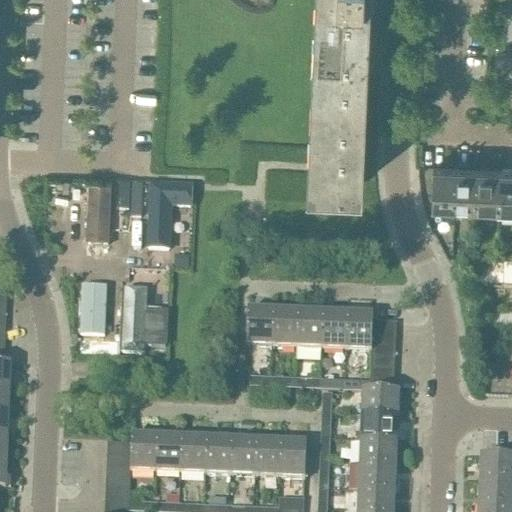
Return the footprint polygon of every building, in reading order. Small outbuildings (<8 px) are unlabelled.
[(318,0),(311,165),(310,196),(356,198),(364,0),(318,0)] [(454,211),(456,167),(433,167),(432,204),(433,204),(433,210),(454,211)] [(478,168),(456,167),(454,211),(476,212),(476,206),(478,168)] [(500,169),(478,168),(476,206),(498,207),(500,169)] [(511,169),(500,169),(498,207),(511,207),(511,169)] [(107,245),(110,189),(110,185),(89,184),(89,189),(86,245),(107,246),(107,245)] [(119,185),(118,210),(128,211),(129,186),(119,185)] [(141,219),(142,186),(132,186),(131,219),(141,219)] [(191,189),(151,187),(148,251),(168,252),(170,212),(170,208),(190,209),(191,189)] [(459,244),(459,263),(473,264),(474,244),(459,244)] [(469,265),(469,279),(483,280),(483,266),(469,265)] [(511,266),(504,266),(503,288),(511,287),(511,266)] [(83,285),(81,338),(104,339),(106,286),(83,285)] [(125,293),(122,354),(138,355),(143,355),(143,347),(166,349),(168,313),(145,312),(146,294),(125,293)] [(273,313),(248,312),(246,348),(271,349),(273,313)] [(271,349),(296,351),(298,314),(273,313),(271,349)] [(296,351),(321,352),(323,315),(298,314),(296,351)] [(321,352),(346,353),(347,316),(323,315),(321,352)] [(346,353),(371,354),(372,347),(372,335),(373,323),(373,317),(347,316),(346,353)] [(396,336),(396,325),(396,324),(373,323),(372,335),(396,336)] [(395,348),(396,336),(372,335),(372,347),(395,348)] [(80,343),(80,357),(116,358),(116,345),(80,343)] [(371,354),(371,359),(395,360),(395,348),(372,347),(371,354)] [(371,359),(371,371),(394,371),(395,360),(371,359)] [(4,367),(0,366),(0,391),(10,392),(11,367),(4,367)] [(371,371),(370,382),(394,383),(394,371),(371,371)] [(319,391),(320,382),(319,382),(319,376),(307,376),(307,382),(299,381),(299,390),(319,391)] [(269,389),(270,380),(249,379),(249,388),(269,389)] [(270,380),(269,389),(290,390),(290,381),(270,380)] [(320,382),(319,391),(340,392),(340,383),(320,382)] [(370,382),(370,384),(370,393),(393,394),(394,383),(370,382)] [(370,393),(370,384),(349,383),(349,392),(362,393),(370,393)] [(0,415),(9,416),(9,401),(10,392),(0,391),(0,415)] [(362,393),(361,418),(397,419),(398,394),(393,394),(370,393),(362,393)] [(321,416),(330,416),(331,396),(322,395),(321,416)] [(0,440),(8,441),(9,416),(0,415),(0,440)] [(330,416),(321,416),(320,436),(329,436),(330,416)] [(361,418),(360,442),(396,444),(397,419),(361,418)] [(131,437),(131,444),(130,456),(130,467),(129,473),(130,473),(155,474),(156,438),(131,437)] [(155,474),(179,476),(181,439),(156,438),(155,474)] [(179,476),(204,477),(206,440),(181,439),(179,476)] [(204,477),(229,478),(231,441),(206,440),(204,477)] [(229,478),(254,479),(256,442),(231,441),(229,478)] [(254,479),(279,480),(281,443),(256,442),(254,479)] [(360,442),(359,467),(395,469),(396,444),(360,442)] [(131,444),(107,443),(107,455),(130,456),(131,444)] [(279,480),(305,481),(306,445),(281,443),(279,480)] [(319,465),(328,466),(329,445),(320,445),(319,465)] [(107,455),(106,467),(130,467),(130,456),(107,455)] [(511,459),(488,458),(480,458),(479,483),(511,484),(511,459)] [(328,466),(319,465),(318,486),(327,486),(328,466)] [(130,479),(130,473),(129,473),(130,467),(106,467),(106,478),(130,479)] [(349,467),(348,492),(358,492),(394,494),(395,469),(359,467),(349,467)] [(129,491),(130,479),(106,478),(105,490),(129,491)] [(511,509),(511,484),(479,483),(478,508),(511,509)] [(129,502),(129,491),(105,490),(105,501),(129,502)] [(358,492),(356,511),(393,511),(394,494),(358,492)] [(316,511),(326,511),(327,495),(318,495),(316,511)] [(128,511),(129,504),(129,502),(105,501),(104,511),(128,511)]
